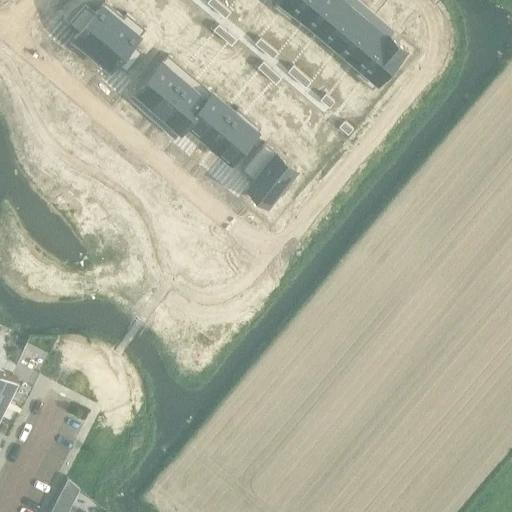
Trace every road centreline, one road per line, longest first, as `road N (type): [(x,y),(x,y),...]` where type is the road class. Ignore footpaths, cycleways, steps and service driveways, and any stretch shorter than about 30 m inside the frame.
road 1 (residential): [(268,253),(0,29)]
road 2 (residential): [(64,398),(8,511)]
